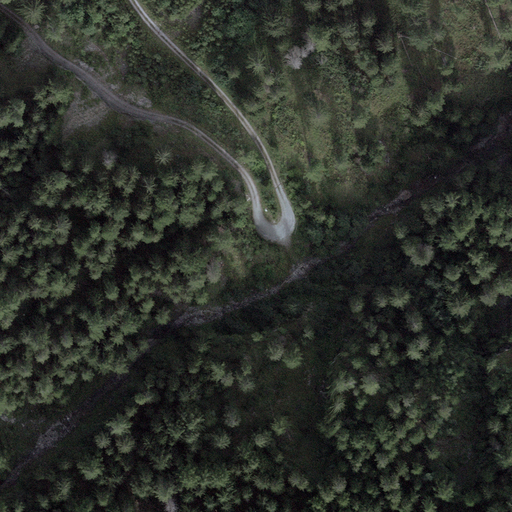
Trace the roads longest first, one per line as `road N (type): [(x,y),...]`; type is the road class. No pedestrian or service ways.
road 1 (track): [(131,0),(257,139),(289,215),(271,236),(247,178),(203,134),(135,111),(98,88),(0,7)]
road 2 (track): [(511,336),(418,277),(361,282),(298,267),(283,231)]
